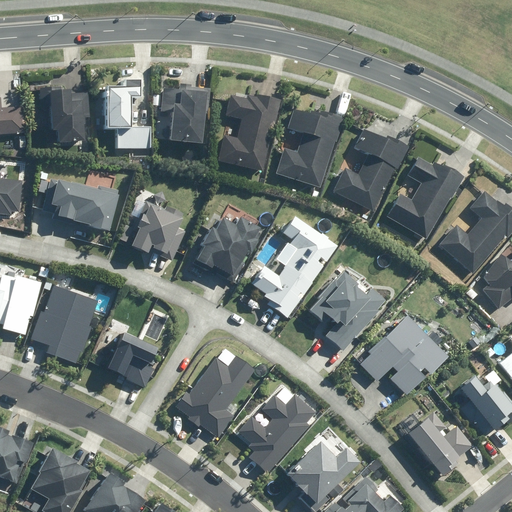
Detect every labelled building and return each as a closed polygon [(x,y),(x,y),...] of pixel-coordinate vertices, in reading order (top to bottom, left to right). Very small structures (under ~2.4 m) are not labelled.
[(123,87),(106,87),(104,129),(116,129),(115,149),(151,150),(151,127),(129,126),(130,98),(140,98),(141,81),(123,81),(123,87)] [(179,90),(162,88),(159,112),(173,113),(169,142),(202,145),(206,112),(209,112),(212,90),(191,87),(191,85),(180,84),(179,90)] [(49,104),(50,130),(57,129),(58,143),(90,141),(88,92),(68,93),(67,85),(39,87),(39,104),(49,104)] [(263,172),(280,101),(255,94),(254,97),(246,95),(245,99),(230,95),(225,115),(241,119),(236,138),(223,135),(217,161),(263,172)] [(0,135),(24,134),(23,107),(1,108),(0,98),(0,135)] [(319,189),(344,119),(315,108),(313,115),(292,108),(285,129),(302,135),(296,151),(282,147),(273,173),(319,189)] [(375,214),(410,147),(386,135),(384,139),(364,129),(353,149),(367,156),(358,174),(344,167),(331,192),(375,214)] [(426,239),(464,177),(435,160),(431,167),(418,159),(407,176),(421,184),(412,199),(401,192),(387,215),(426,239)] [(0,213),(10,215),(11,211),(18,212),(21,182),(1,180),(1,174),(0,174),(0,213)] [(97,184),(96,189),(57,179),(50,205),(58,207),(55,217),(110,231),(121,191),(97,184)] [(511,231),(511,208),(506,202),(503,205),(487,190),(470,208),(481,219),(467,234),(456,223),(437,243),(471,275),(511,231)] [(135,227),(139,229),(131,247),(147,254),(149,250),(172,260),(184,232),(177,229),(184,214),(167,207),(166,212),(145,203),(135,227)] [(210,228),(201,244),(203,246),(194,261),(210,270),(212,266),(222,271),(220,275),(233,282),(244,263),(241,261),(246,252),(249,254),(257,240),(254,239),(260,228),(240,217),(235,226),(220,217),(213,230),(210,228)] [(336,247),(294,217),(282,235),(292,242),(289,245),(296,250),(277,277),(261,266),(249,284),(264,295),(263,297),(269,301),(266,305),(288,319),(336,247)] [(134,230),(124,225),(117,238),(127,243),(134,230)] [(511,263),(510,265),(503,257),(481,276),(488,284),(481,290),(499,311),(511,299),(511,296),(508,292),(511,288),(511,263)] [(334,324),(324,335),(341,350),(385,301),(345,266),(308,308),(323,322),(327,317),(334,324)] [(0,328),(26,336),(40,284),(0,272),(0,328)] [(76,363),(97,303),(50,287),(31,340),(50,346),(47,353),(76,363)] [(407,315),(367,353),(370,355),(359,366),(375,383),(391,368),(395,373),(388,380),(405,398),(425,379),(419,373),(424,368),(430,374),(447,358),(407,315)] [(157,349),(121,334),(106,369),(146,386),(155,366),(150,364),(157,349)] [(474,335),(466,343),(474,351),(482,343),(474,335)] [(255,372),(224,349),(190,393),(187,391),(176,406),(190,417),(187,420),(199,429),(202,425),(218,437),(233,416),(226,411),(255,372)] [(511,351),(498,362),(511,379),(511,385),(511,386),(511,387),(511,351)] [(476,376),(460,388),(496,434),(511,420),(511,404),(494,382),(486,388),(476,376)] [(266,475),(309,426),(305,422),(313,412),(294,395),(285,405),(274,396),(261,410),(268,416),(260,426),(249,416),(233,434),(253,452),(247,458),(266,475)] [(443,438),(425,418),(405,436),(440,476),(473,447),(455,427),(443,438)] [(7,431),(0,428),(0,491),(8,494),(12,484),(14,485),(22,465),(25,466),(33,444),(6,434),(7,431)] [(315,505),(358,462),(345,449),(336,459),(319,442),(285,476),(315,505)] [(44,511),(69,511),(91,473),(75,464),(75,463),(52,450),(30,489),(48,499),(42,511),(44,511)] [(123,484),(109,474),(83,510),(84,511),(136,511),(144,502),(122,485),(123,484)] [(333,502),(323,511),(397,511),(401,508),(389,496),(382,503),(374,495),(378,491),(364,477),(342,499),(348,505),(342,510),(333,502)] [(175,511),(161,502),(154,511),(175,511)]
